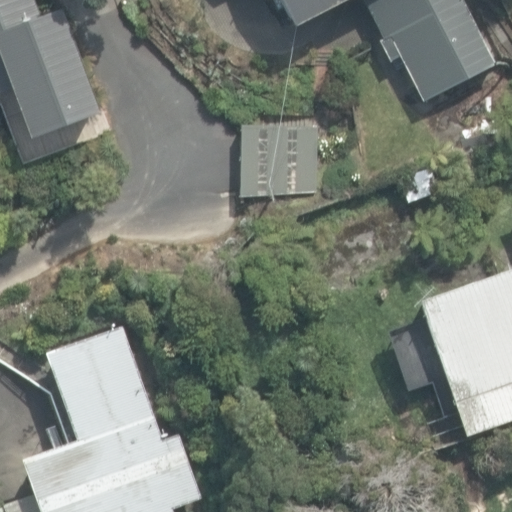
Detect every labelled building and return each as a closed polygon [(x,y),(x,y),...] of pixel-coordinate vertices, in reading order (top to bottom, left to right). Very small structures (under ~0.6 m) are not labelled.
[(39,18),(32,0),(0,0),(0,93),(11,89),(30,139),(78,121),(76,117),(97,109),(59,10),(39,18)] [(400,56),(423,101),(494,65),(460,0),(279,0),(294,28),(349,0),(363,0),(384,40),(380,42),(390,61),(400,56)] [(397,178),(403,200),(438,190),(432,169),(397,178)] [(415,290),(465,437),(511,420),(511,269),(471,283),(467,272),(415,290)] [(162,441),(121,326),(45,353),(76,440),(21,460),(33,494),(3,505),(5,511),(173,511),(171,507),(200,497),(178,435),(162,441)] [(382,335),(393,374),(421,366),(410,327),(382,335)]
